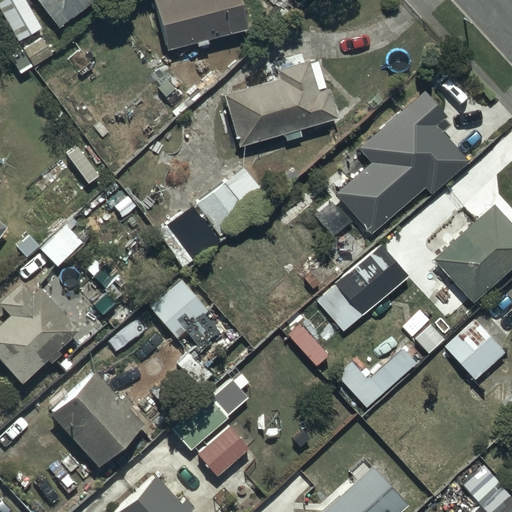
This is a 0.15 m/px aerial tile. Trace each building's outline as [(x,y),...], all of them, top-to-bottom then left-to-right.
[(28,0),(0,0),(0,9),(15,38),(41,25),(28,0)] [(41,0),(59,23),(88,0),(41,0)] [(152,0),(164,44),(193,36),(194,42),(204,39),(203,34),(246,23),(239,0),(152,0)] [(277,73),(219,88),(234,142),(283,129),(285,138),(301,134),(298,123),(337,113),(329,82),(324,84),(316,54),(274,65),(277,73)] [(365,158),(332,188),(368,229),(421,182),(428,190),(466,157),(434,121),(445,111),(423,87),(355,146),(365,158)] [(267,201),(239,163),(191,200),(199,211),(189,218),(180,207),(164,219),(192,257),(267,201)] [(332,370),(364,405),(476,302),(472,298),(511,257),(511,213),(508,217),(488,198),(429,258),(462,290),(401,346),(399,343),(364,374),(348,356),(332,370)] [(76,220),(69,212),(37,244),(54,262),(79,238),(69,227),(76,220)] [(407,294),(394,279),(406,269),(379,239),(332,281),(333,282),(315,298),(341,327),(369,301),(383,316),(407,294)] [(178,274),(146,301),(175,334),(207,307),(178,274)] [(0,303),(4,307),(0,310),(0,360),(16,377),(42,353),(47,358),(57,349),(52,343),(75,323),(38,282),(29,290),(19,278),(0,295),(0,303)] [(472,315),(441,342),(471,375),(501,348),(472,315)] [(94,368),(51,409),(96,460),(142,420),(128,405),(132,402),(122,391),(118,395),(94,368)] [(165,420),(188,444),(248,392),(231,373),(210,392),(205,385),(165,420)] [(227,421),(194,448),(215,473),(247,446),(227,421)] [(374,466),(324,511),(400,511),(410,504),(374,466)] [(189,511),(148,469),(106,509),(108,511),(189,511)]
